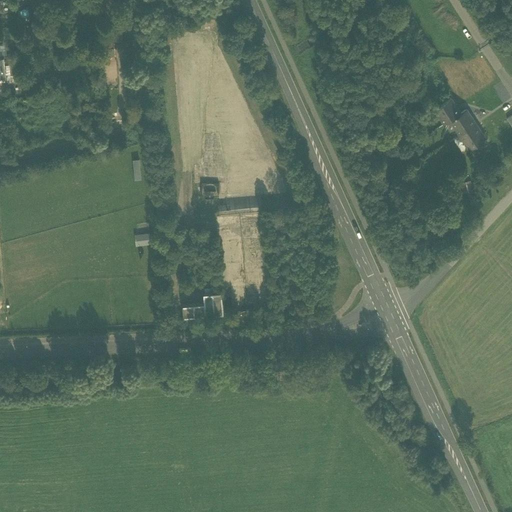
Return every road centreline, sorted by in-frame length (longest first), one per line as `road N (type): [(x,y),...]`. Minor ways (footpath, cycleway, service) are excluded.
road 1 (unclassified): [(0,349),(314,335),(386,308)]
road 2 (tertiary): [(386,308),(248,0)]
road 3 (tertiary): [(479,511),(386,308)]
road 4 (residential): [(386,308),(426,285),(511,195)]
